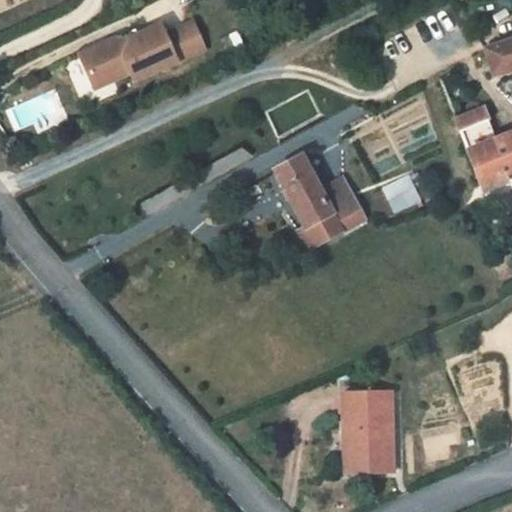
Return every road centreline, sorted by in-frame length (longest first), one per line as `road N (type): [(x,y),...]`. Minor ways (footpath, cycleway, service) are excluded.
road 1 (unknown): [(0,191),(275,69),(404,0)]
road 2 (residential): [(267,511),(54,280),(0,205)]
